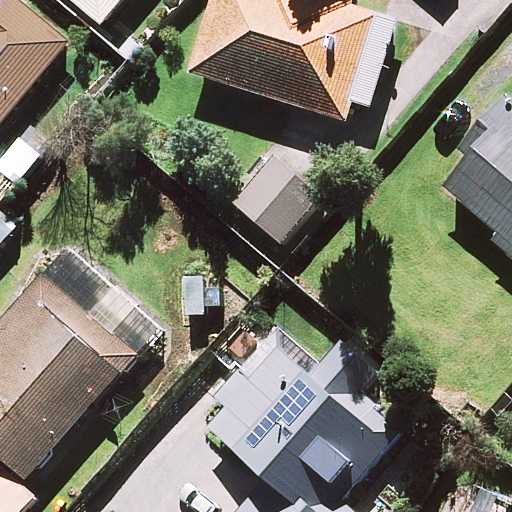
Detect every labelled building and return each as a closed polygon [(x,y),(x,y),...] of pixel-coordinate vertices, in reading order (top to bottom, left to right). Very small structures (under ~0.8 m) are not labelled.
[(0,0),(0,131),(72,44),(18,0),(0,0)] [(73,0),(106,27),(128,0),(73,0)] [(402,17),(344,0),(218,0),(195,76),(350,124),(356,104),(374,110),(402,17)] [(511,118),(449,190),(511,244),(511,118)] [(327,197),(279,158),(238,206),(286,246),(327,197)] [(162,332),(70,250),(0,328),(0,454),(30,481),(162,332)] [(403,435),(281,330),(202,422),(273,483),(248,511),(349,511),(342,506),(403,435)] [(0,511),(27,511),(38,499),(0,465),(0,511)] [(508,511),(511,508),(470,490),(459,511),(508,511)]
